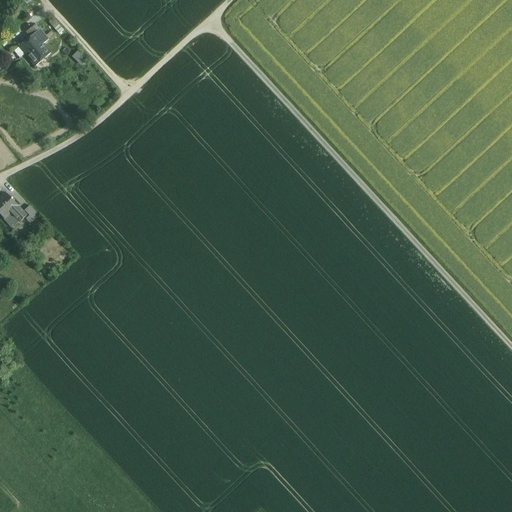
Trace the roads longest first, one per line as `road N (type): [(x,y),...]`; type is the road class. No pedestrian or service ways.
road 1 (track): [(232,0),(210,20),(511,346)]
road 2 (unclassified): [(210,20),(91,128),(0,177)]
road 3 (track): [(45,0),(128,95)]
